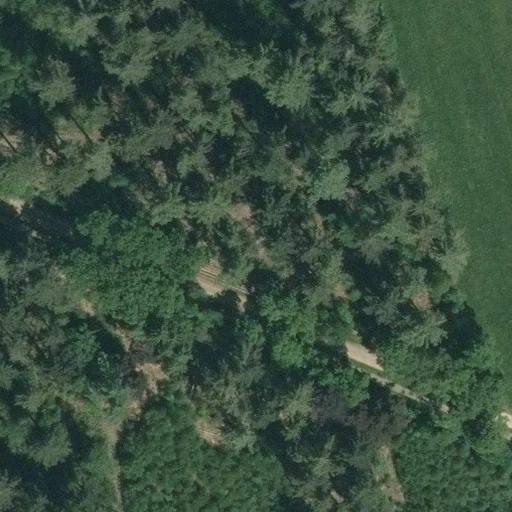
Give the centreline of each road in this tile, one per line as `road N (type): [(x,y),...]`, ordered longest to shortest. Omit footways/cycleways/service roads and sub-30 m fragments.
road 1 (track): [(375,355),(0,196)]
road 2 (track): [(275,0),(375,355)]
road 3 (track): [(511,418),(375,355)]
